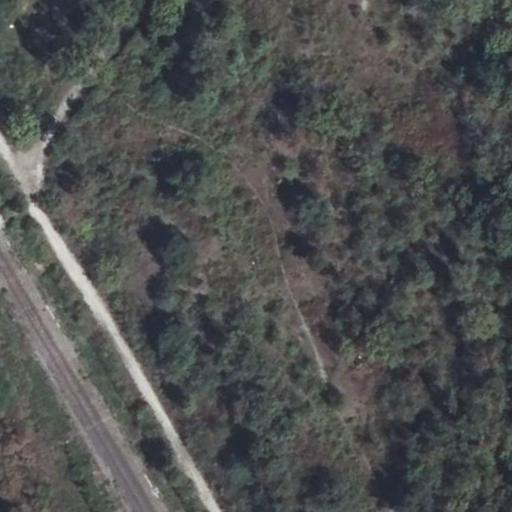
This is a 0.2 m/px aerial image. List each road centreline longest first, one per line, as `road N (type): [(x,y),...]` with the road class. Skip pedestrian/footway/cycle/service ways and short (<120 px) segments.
road 1 (track): [(212,511),(0,148)]
road 2 (track): [(134,0),(0,203)]
